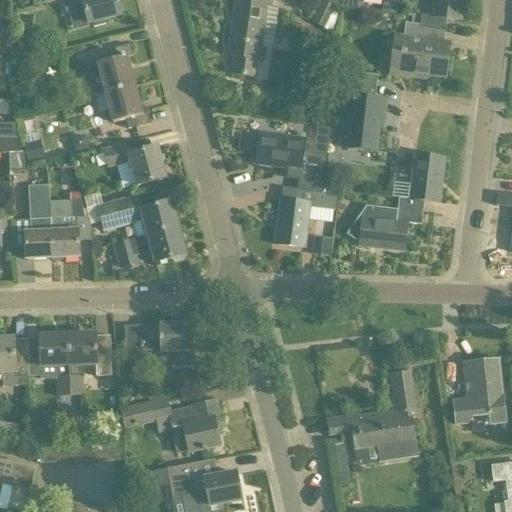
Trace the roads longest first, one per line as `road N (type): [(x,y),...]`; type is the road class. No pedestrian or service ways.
road 1 (residential): [(236,296),(160,0)]
road 2 (residential): [(236,296),(0,303)]
road 3 (residential): [(468,294),(236,296)]
road 4 (residential): [(290,511),(236,296)]
road 5 (residential): [(468,294),(484,127)]
